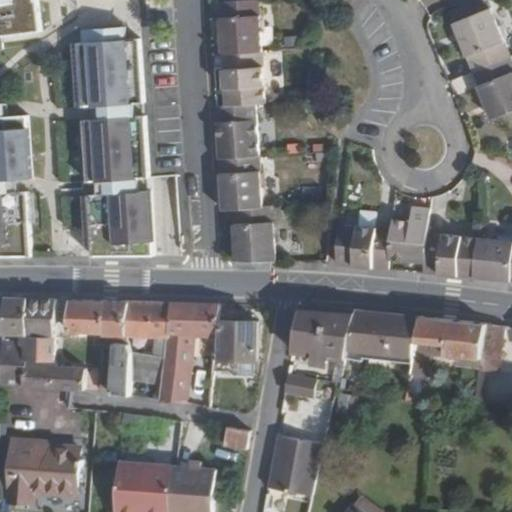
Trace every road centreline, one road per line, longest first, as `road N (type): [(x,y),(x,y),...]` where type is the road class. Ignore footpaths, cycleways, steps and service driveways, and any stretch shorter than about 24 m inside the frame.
road 1 (residential): [(208,283),(187,0)]
road 2 (residential): [(288,285),(249,511)]
road 3 (tertiary): [(511,307),(288,285)]
road 4 (tertiary): [(208,283),(0,280)]
road 5 (residential): [(424,114),(416,43),(387,0)]
